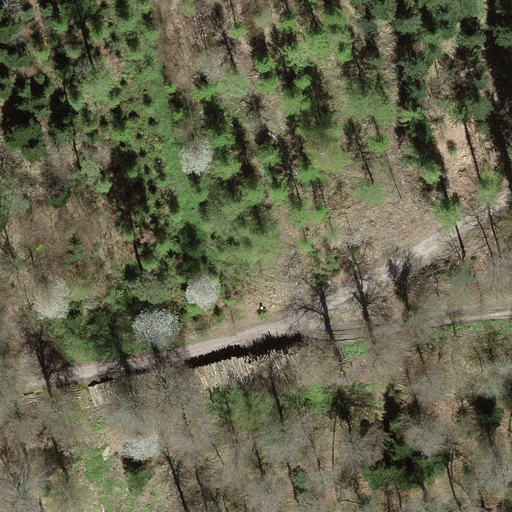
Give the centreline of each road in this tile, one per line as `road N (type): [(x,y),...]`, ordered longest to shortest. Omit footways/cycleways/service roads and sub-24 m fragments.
road 1 (track): [(511,198),(285,325),(213,348),(0,386)]
road 2 (track): [(224,344),(297,348),(511,303)]
